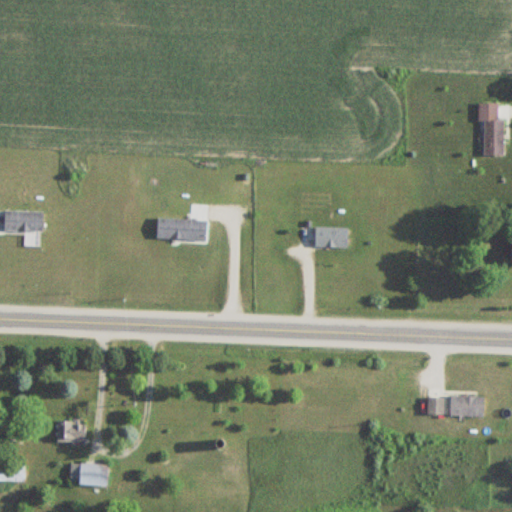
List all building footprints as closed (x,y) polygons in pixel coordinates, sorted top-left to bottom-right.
[(500,156),(501,104),(476,103),(476,122),(482,122),(482,156),(500,156)] [(346,227),(313,227),(313,247),(346,247),(346,227)] [(482,396),(449,396),(449,416),(482,416),(482,396)] [(443,398),(426,398),(426,415),(443,415),(443,398)] [(56,445),(84,445),(84,422),(56,422),(56,445)] [(221,452),(176,451),(175,493),(220,495),(220,489),(229,489),(229,478),(221,477),(221,452)] [(68,479),(76,479),(76,486),(106,486),(106,464),(68,464),(68,479)] [(0,482),(23,482),(23,467),(0,467),(0,482)]
